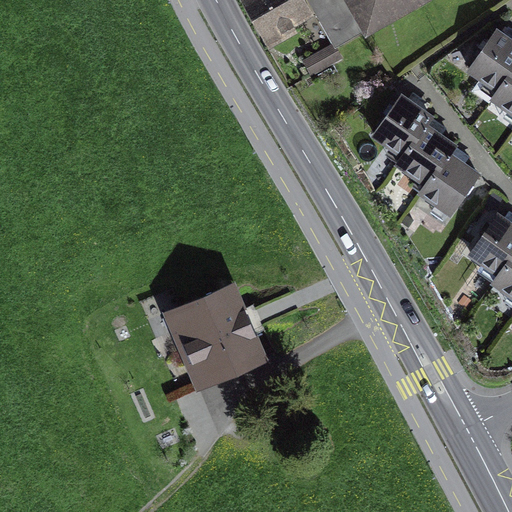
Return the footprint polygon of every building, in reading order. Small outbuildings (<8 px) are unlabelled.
[(303,0),(239,0),(269,52),(298,36),(295,30),(315,20),(303,0)] [(361,36),(365,43),(440,0),(306,0),(333,45),(335,50),(337,49),(361,36)] [(511,36),(496,25),(465,69),(494,89),(488,98),(511,114),(511,125),(511,126),(511,36)] [(337,49),(335,50),(333,45),(302,61),(310,78),(343,60),(337,49)] [(401,90),(371,134),(400,155),(394,163),(423,183),(417,191),(450,214),(481,171),(452,151),(458,143),(428,122),(434,113),(401,90)] [(511,225),(498,215),(467,259),(496,279),(490,288),(511,302),(511,225)] [(234,275),(162,307),(198,384),(269,353),(234,275)]
